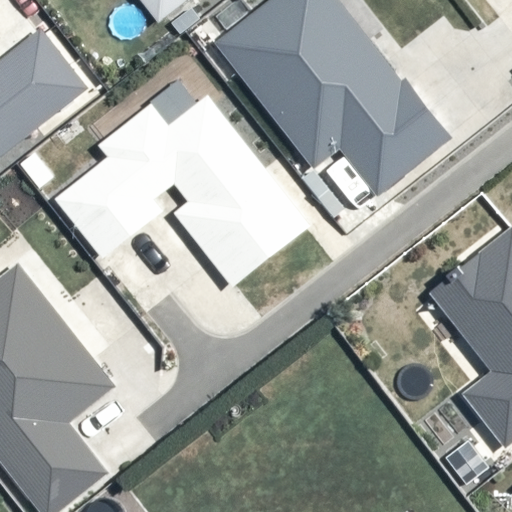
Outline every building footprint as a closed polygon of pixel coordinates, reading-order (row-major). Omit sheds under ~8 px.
[(187,0),(149,0),(164,18),(187,0)] [(463,144),(349,0),(269,0),(222,37),(325,168),(343,153),(385,205),(463,144)] [(44,26),(0,59),(0,162),(93,89),(44,26)] [(111,156),(57,198),(103,257),(165,209),(180,211),(236,283),(314,223),(211,91),(172,121),(155,100),(100,142),(111,156)] [(492,366),(463,390),(511,450),(511,224),(431,290),(492,366)] [(121,386),(20,260),(0,275),(0,451),(48,511),(61,511),(114,471),(75,422),(121,386)] [(433,511),(427,503),(414,511),(433,511)]
